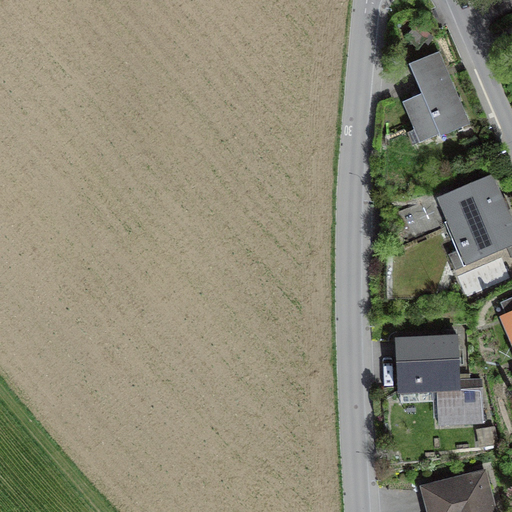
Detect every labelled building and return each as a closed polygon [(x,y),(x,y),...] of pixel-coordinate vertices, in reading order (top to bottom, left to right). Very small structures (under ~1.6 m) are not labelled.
[(441,53),(412,65),(425,97),(406,105),(423,145),(472,124),(441,53)] [(511,217),(495,174),(438,197),(465,264),(511,245),(511,217)] [(387,232),(396,255),(420,245),(411,222),(387,232)] [(457,337),(397,339),(399,392),(438,390),(439,428),(482,427),(481,390),(459,391),(457,337)] [(496,511),(488,475),(424,490),(429,511),(496,511)]
